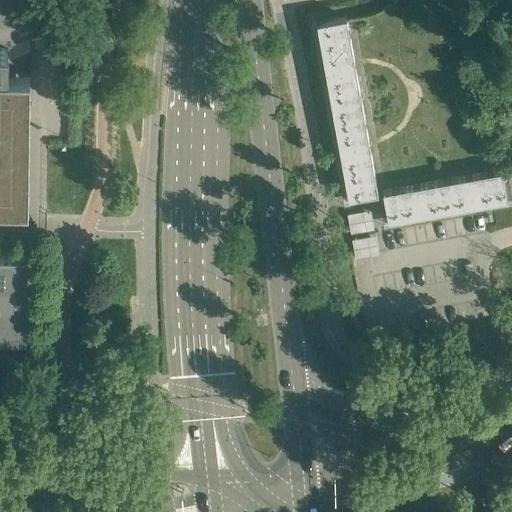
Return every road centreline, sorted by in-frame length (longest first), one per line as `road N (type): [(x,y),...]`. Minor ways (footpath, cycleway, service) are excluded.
road 1 (secondary): [(195,0),(187,172),(206,475)]
road 2 (secondary): [(289,355),(249,0)]
road 3 (secondary): [(511,403),(447,426),(400,422),(323,391),(289,355)]
road 4 (secondary): [(511,439),(421,472),(303,476)]
road 5 (tertiary): [(206,475),(0,474)]
road 6 (secondary): [(303,476),(289,355)]
